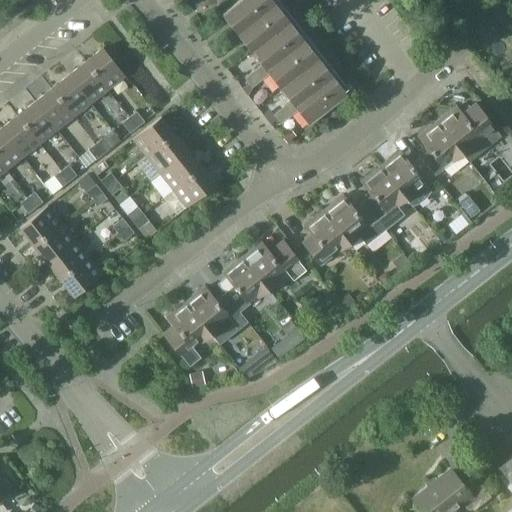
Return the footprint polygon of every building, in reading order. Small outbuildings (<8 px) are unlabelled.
[(238,0),(222,14),(262,64),(244,78),(252,88),(269,74),(290,101),(273,115),(281,124),(298,111),(309,125),(347,95),(351,93),(277,0),(238,0)] [(511,22),(511,15),(500,7),(491,20),(507,30),(511,22)] [(103,48),(85,62),(108,91),(125,77),(103,48)] [(85,62),(68,75),(91,104),(108,91),(85,62)] [(68,75),(51,89),(74,117),(91,104),(68,75)] [(51,89),(34,102),(57,131),(74,117),(51,89)] [(34,102),(17,115),(40,144),(57,131),(34,102)] [(436,122),(463,155),(469,164),(502,137),(475,103),(461,114),(456,107),(436,122)] [(137,127),(144,122),(136,111),(129,117),(137,127)] [(17,115),(0,129),(23,158),(40,144),(17,115)] [(174,134),(160,116),(131,139),(145,157),(174,134)] [(137,127),(129,117),(122,123),(129,133),(137,127)] [(463,155),(436,122),(418,136),(428,150),(419,157),(434,177),(445,168),(444,166),(451,161),(452,163),(463,155)] [(0,129),(0,128),(0,163),(6,171),(23,158),(0,129)] [(187,151),(174,134),(145,157),(158,174),(187,151)] [(102,138),(95,144),(103,154),(110,148),(102,138)] [(103,154),(95,144),(88,149),(96,160),(103,154)] [(201,168),(187,151),(158,174),(172,191),(201,168)] [(434,177),(419,157),(410,165),(399,151),(380,166),(406,200),(413,208),(434,192),(426,183),(434,177)] [(68,165),(61,171),(69,181),(76,175),(68,165)] [(406,200),(380,166),(361,181),(372,194),(363,202),(385,230),(405,215),(398,206),(406,200)] [(215,186),(201,168),(172,191),(186,209),(215,186)] [(69,181),(61,171),(54,176),(62,187),(69,181)] [(106,188),(116,180),(110,172),(100,181),(106,188)] [(106,188),(111,195),(122,187),(116,180),(106,188)] [(91,200),(101,192),(95,184),(85,192),(91,200)] [(499,186),(493,191),(500,201),(506,196),(499,186)] [(123,189),(113,197),(119,204),(128,197),(123,189)] [(35,208),(42,202),(34,192),(27,197),(35,208)] [(96,207),(107,199),(101,192),(91,200),(96,207)] [(467,195),(458,202),(470,217),(479,210),(467,195)] [(385,230),(363,202),(353,209),(343,196),(324,210),(350,244),(359,237),(365,246),(385,230)] [(27,197),(20,203),(28,214),(35,208),(27,197)] [(48,205),(19,228),(33,246),(62,223),(48,205)] [(132,222),(143,214),(137,206),(126,215),(132,222)] [(350,244),(324,210),(305,226),(315,239),(306,246),(321,266),(331,257),(330,256),(338,250),(339,252),(350,244)] [(138,229),(149,221),(143,214),(132,222),(138,229)] [(118,234),(128,226),(122,218),(112,226),(118,234)] [(75,240),(62,223),(33,246),(46,263),(75,240)] [(123,241),(134,233),(128,226),(118,234),(123,241)] [(306,270),(281,239),(267,250),(261,242),(242,257),(269,291),(279,283),(278,282),(286,276),(291,283),(306,270)] [(75,240),(46,263),(60,280),(89,257),(75,240)] [(89,257),(60,280),(74,297),(102,274),(89,257)] [(269,291),(242,257),(223,272),(234,286),(225,293),(240,312),(250,304),(249,302),(256,297),(258,299),(269,291)] [(385,271),(377,278),(383,286),(391,279),(385,271)] [(247,321),(240,312),(225,293),(215,301),(204,287),(185,302),(212,335),(223,327),(221,325),(224,322),(232,333),(247,321)] [(347,293),(337,301),(347,314),(358,306),(347,293)] [(192,347),(199,342),(201,344),(212,335),(185,302),(166,317),(177,330),(167,338),(190,367),(200,358),(192,347)] [(295,326),(270,345),(277,355),(303,336),(295,326)] [(264,345),(245,359),(250,366),(251,366),(269,353),(264,345)] [(202,371),(189,374),(192,387),(205,384),(202,371)] [(511,484),(511,506),(504,511),(511,511),(511,456),(498,467),(511,484)] [(473,475),(461,484),(450,471),(413,500),(423,511),(449,511),(462,503),(469,511),(471,511),(491,497),(473,475)]
